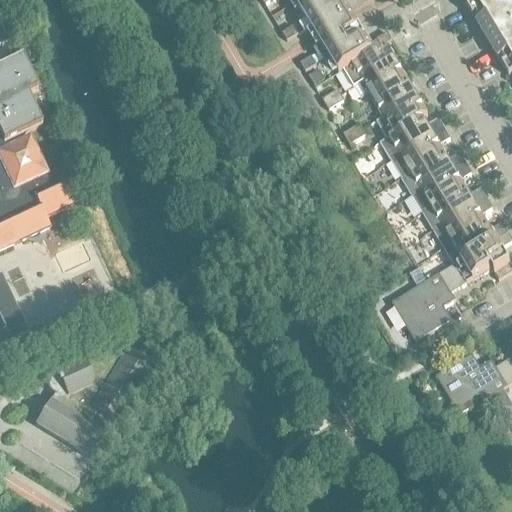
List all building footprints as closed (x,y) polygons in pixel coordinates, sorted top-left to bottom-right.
[(339,0),(302,0),(295,4),(310,29),(345,8),(339,0)] [(509,0),(477,0),(465,7),(472,18),(475,16),(479,22),(480,23),(511,3),(509,0)] [(479,22),(476,24),(487,42),(511,27),(511,3),(480,23),(479,22)] [(511,27),(487,42),(498,61),(502,59),(501,58),(511,51),(511,27)] [(286,43),(298,36),(293,28),(281,35),(286,43)] [(358,30),(324,51),(339,76),(343,73),(384,47),(391,43),(387,35),(368,46),(358,30)] [(384,47),(343,73),(353,90),(362,85),(395,65),(384,47)] [(511,51),(501,58),(502,59),(505,65),(502,67),(509,78),(511,76),(511,51)] [(300,66),(305,74),(316,67),(311,59),(300,66)] [(21,60),(14,63),(0,69),(0,252),(49,230),(45,220),(72,207),(59,179),(50,183),(29,139),(5,150),(3,146),(41,128),(27,97),(37,93),(21,60)] [(362,85),(353,90),(359,99),(368,94),(372,102),(406,82),(395,65),(362,85)] [(406,82),(372,102),(383,120),(416,100),(406,82)] [(337,92),(330,97),(336,108),(344,103),(337,92)] [(322,101),(328,113),(336,108),(330,97),(322,101)] [(383,120),(376,124),(386,141),(421,120),(422,121),(427,118),(416,100),(383,120)] [(386,141),(380,145),(391,163),(445,131),(438,121),(430,126),(432,130),(428,132),(422,121),(421,120),(386,141)] [(359,127),(351,131),(357,143),(365,138),(359,127)] [(343,136),(347,143),(350,148),(357,143),(351,131),(343,136)] [(445,131),(391,163),(401,181),(443,156),(436,145),(440,143),(442,146),(451,141),(445,131)] [(443,156),(401,181),(412,198),(466,166),(460,156),(451,161),(453,164),(449,166),(443,156)] [(466,166),(412,198),(422,216),(464,191),(458,180),(461,178),(463,181),(472,176),(466,166)] [(363,181),(367,187),(371,185),(367,178),(363,181)] [(464,191),(422,216),(433,233),(487,201),(481,190),(472,196),(474,199),(471,201),(464,191)] [(487,201),(433,233),(443,251),(485,226),(479,215),(482,213),(484,216),(493,211),(487,201)] [(485,226),(443,251),(454,268),(507,235),(502,225),(493,231),(495,234),(492,236),(485,226)] [(454,268),(439,277),(451,296),(491,271),(498,283),(511,274),(511,269),(509,265),(501,251),(511,244),(511,242),(507,235),(454,268)] [(439,277),(391,306),(415,345),(451,323),(443,310),(455,303),(451,296),(439,277)] [(35,426),(95,463),(109,441),(108,440),(117,426),(117,427),(155,367),(129,351),(128,352),(111,341),(93,350),(96,357),(83,363),(83,362),(56,375),(56,376),(52,378),(52,377),(50,378),(49,379),(48,381),(47,382),(47,384),(46,386),(46,387),(47,389),(48,391),(48,392),(50,393),(51,394),(55,397),(51,405),(49,403),(35,426)] [(472,357),(436,379),(452,406),(450,407),(457,420),(508,389),(496,370),(492,363),(480,370),(472,357)] [(511,360),(496,370),(508,389),(511,386),(511,360)]
